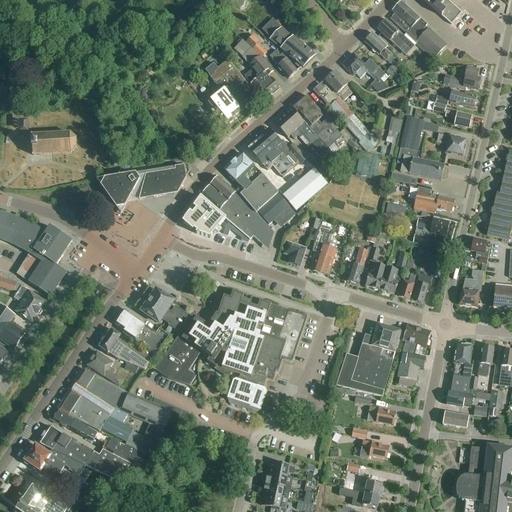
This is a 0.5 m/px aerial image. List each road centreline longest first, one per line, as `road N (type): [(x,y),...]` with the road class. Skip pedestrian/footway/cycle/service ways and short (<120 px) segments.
road 1 (residential): [(443,326),(502,58)]
road 2 (tertiary): [(162,239),(216,161),(344,47)]
road 3 (residential): [(332,296),(304,379),(252,445),(238,511)]
road 4 (tertiary): [(0,470),(133,276)]
road 5 (residential): [(407,511),(443,326)]
road 6 (tertiary): [(162,239),(192,256),(332,296)]
road 7 (residential): [(0,399),(105,256)]
road 8 (residential): [(105,256),(91,236),(48,212),(0,198)]
